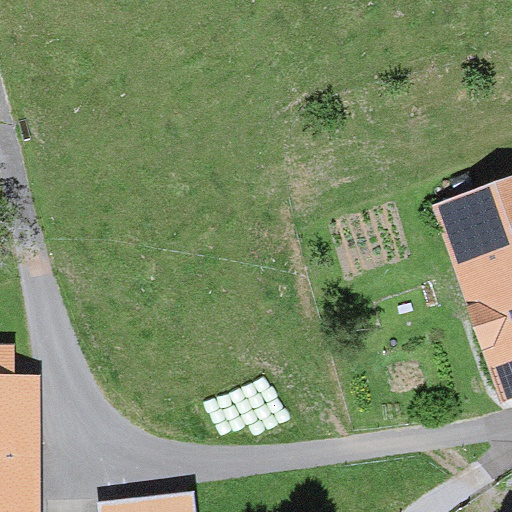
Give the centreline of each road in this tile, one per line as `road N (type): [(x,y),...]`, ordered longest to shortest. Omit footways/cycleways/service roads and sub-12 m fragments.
road 1 (residential): [(511,425),(141,482),(96,470)]
road 2 (track): [(0,94),(96,470)]
